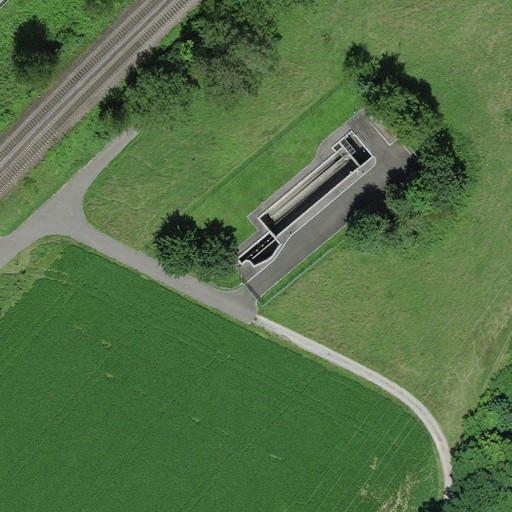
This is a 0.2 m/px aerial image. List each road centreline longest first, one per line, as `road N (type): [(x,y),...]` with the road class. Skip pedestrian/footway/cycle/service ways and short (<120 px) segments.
road 1 (track): [(299,0),(46,207)]
road 2 (track): [(257,314),(395,388),(431,440),(436,501)]
